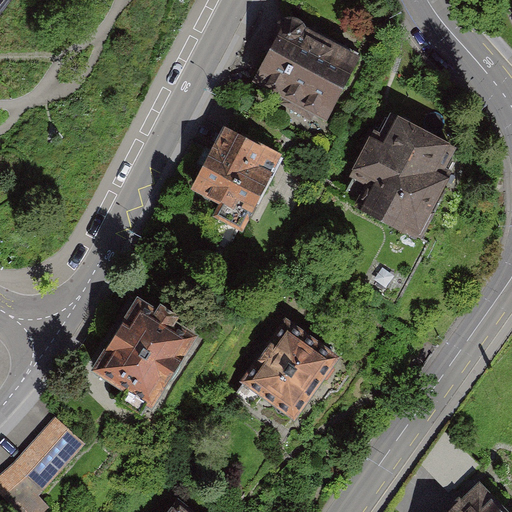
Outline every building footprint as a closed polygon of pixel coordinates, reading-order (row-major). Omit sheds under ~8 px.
[(0,0),(0,12),(9,0),(0,0)] [(351,63),(276,27),(246,88),(321,124),(351,63)] [(355,185),(344,208),(411,242),(444,177),(430,170),(443,144),(388,117),(376,141),(365,135),(343,179),(355,185)] [(276,157),(218,127),(186,190),(243,220),(276,157)] [(186,329),(127,294),(81,373),(140,408),(186,329)] [(329,355),(279,321),(236,382),(286,417),(329,355)] [(53,422),(0,482),(0,496),(17,511),(25,511),(82,447),(53,422)] [(508,511),(482,486),(455,511),(508,511)]
